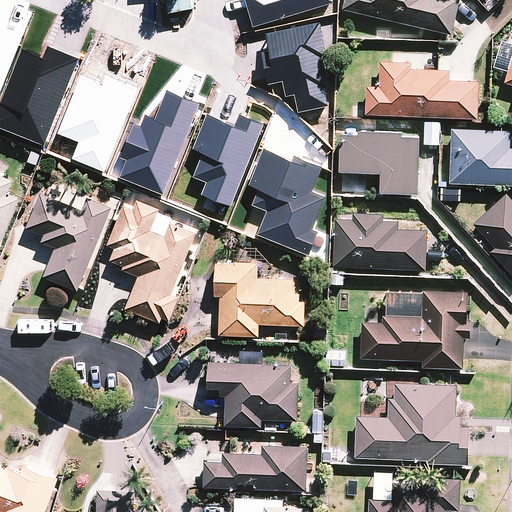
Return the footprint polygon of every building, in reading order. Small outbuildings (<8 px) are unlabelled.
[(346,0),(345,7),(453,32),(461,0),(346,0)] [(0,81),(19,34),(0,25),(0,81)] [(0,127),(46,145),(81,59),(49,47),(44,58),(23,50),(0,106),(0,127)] [(368,83),(367,111),(478,116),(480,78),(450,77),(451,67),(439,66),(412,65),(412,59),(382,58),(380,83),(368,83)] [(164,193),(200,104),(168,91),(157,119),(147,115),(143,125),(136,123),(122,157),(129,160),(122,176),(164,193)] [(453,126),(452,180),(511,182),(511,144),(511,145),(511,128),(453,126)] [(343,129),(342,168),(383,169),(382,188),(420,190),(422,133),(404,132),(404,128),(360,127),(360,130),(343,129)] [(293,160),(264,149),(250,185),(260,189),(254,205),(268,210),(258,235),(310,255),(319,232),(314,230),(327,198),(315,193),(324,168),(295,157),(293,160)] [(0,245),(21,196),(9,191),(14,177),(0,171),(0,245)] [(459,189),(443,188),(442,203),(458,205),(459,189)] [(45,274),(80,288),(81,285),(113,205),(89,195),(84,207),(41,190),(27,225),(46,233),(43,239),(57,244),(45,274)] [(511,195),(508,191),(475,221),(497,245),(492,249),(511,270),(511,195)] [(174,291),(198,230),(172,220),(167,233),(152,227),(160,206),(138,198),(134,206),(125,203),(109,242),(116,245),(111,258),(125,264),(123,268),(139,274),(126,307),(162,321),(164,315),(171,318),(181,294),(174,291)] [(335,264),(427,267),(428,228),(400,227),(400,219),(384,218),(384,211),(354,210),(354,217),(337,216),(335,264)] [(222,294),(220,332),(260,334),(260,322),(306,323),(307,299),(301,299),(302,277),(259,275),(260,260),(236,259),(236,261),(218,260),(216,294),(222,294)] [(329,292),(346,292),(347,275),(330,274),(329,292)] [(363,319),(362,356),(424,358),(424,365),(464,367),(465,335),(470,335),(471,322),(461,322),(461,319),(468,319),(469,290),(425,288),(424,314),(384,313),(384,320),(363,319)] [(326,319),(314,318),(313,340),(325,340),(326,319)] [(327,350),(345,351),(346,336),(327,335),(327,350)] [(326,366),(344,367),(345,353),(327,352),(326,366)] [(293,362),(210,359),(209,385),(222,385),(222,393),(227,393),(226,423),(263,424),(263,417),(299,418),(301,380),(292,380),(293,362)] [(458,382),(397,380),(396,395),(391,395),(390,413),(358,412),(357,454),(428,456),(428,460),(469,461),(471,423),(462,423),(463,412),(457,412),(458,382)] [(206,458),(205,484),(238,485),(238,480),(256,481),(256,486),(308,488),(310,444),(263,442),(263,451),(224,450),(224,459),(206,458)] [(0,511),(45,511),(59,475),(25,462),(22,469),(10,465),(9,469),(0,466),(0,511)] [(372,495),(370,511),(447,511),(448,507),(461,508),(463,476),(416,474),(415,480),(395,480),(394,496),(372,495)] [(135,511),(136,490),(99,489),(97,511),(135,511)]
